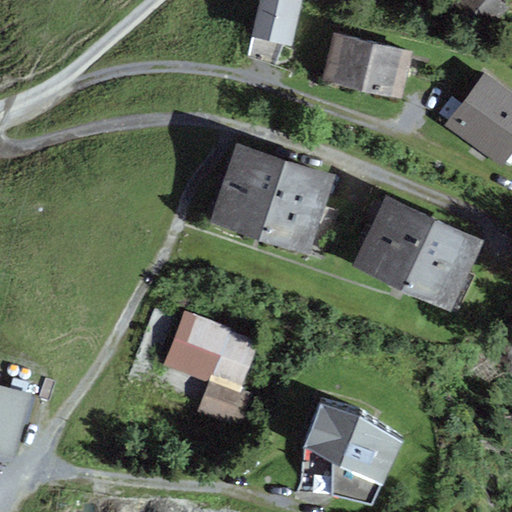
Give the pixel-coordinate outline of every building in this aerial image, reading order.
[(300,0),(256,0),(249,34),(290,44),(300,0)] [(510,7),(501,0),(454,0),(447,9),(483,40),(510,7)] [(414,52),(333,32),(321,81),(401,101),(414,52)] [(511,158),(511,92),(486,73),(447,124),(506,167),(511,158)] [(335,178),(237,145),(211,221),(309,255),(335,178)] [(385,199),(356,266),(454,309),(483,242),(385,199)] [(254,394),(243,390),(261,338),(183,310),(163,365),(209,382),(198,412),(242,427),(254,394)] [(31,396),(0,386),(0,455),(13,459),(31,396)] [(360,414),(320,403),(303,448),(331,462),(331,496),(372,505),(403,440),(360,414)]
